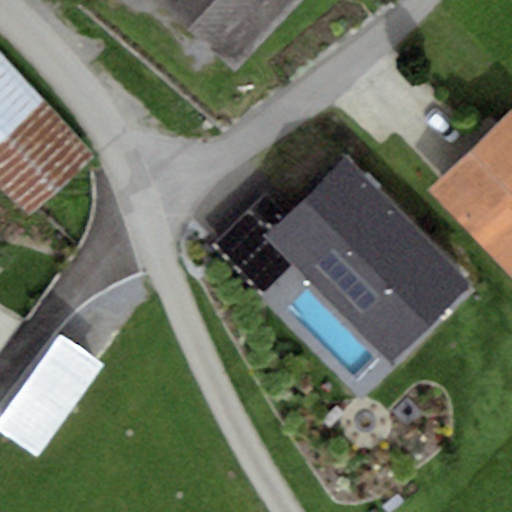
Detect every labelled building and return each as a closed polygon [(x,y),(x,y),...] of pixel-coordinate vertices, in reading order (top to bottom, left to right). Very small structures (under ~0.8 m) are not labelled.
[(157,0),(234,72),(302,0),(157,0)] [(0,53),(0,140),(44,104),(0,53)] [(44,104),(0,140),(0,193),(28,219),(95,159),(44,104)] [(427,190),(511,278),(511,109),(427,190)] [(264,237),(293,266),(391,364),(470,285),(343,158),(287,214),(264,237)] [(264,237),(287,214),(265,192),(213,245),(264,295),(293,266),(264,237)] [(101,367),(56,336),(0,416),(0,434),(36,460),(101,367)]
